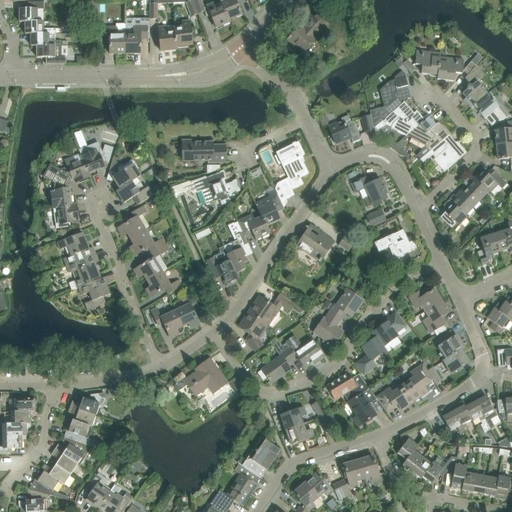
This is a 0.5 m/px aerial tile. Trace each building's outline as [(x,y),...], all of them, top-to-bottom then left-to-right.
[(25,9),(19,9),(19,22),(25,22),(38,22),(38,10),(43,10),(44,10),(43,0),(39,0),(31,1),(25,1),(25,9)] [(158,4),(172,3),(171,0),(149,0),(150,20),(158,20),(158,4)] [(191,17),(198,15),(198,14),(193,0),(171,0),(172,3),(185,3),(191,17)] [(213,4),(207,7),(204,8),(201,0),(193,0),(198,14),(198,15),(204,12),(206,17),(210,15),(216,28),(230,22),(221,3),(222,5),(215,9),(213,4)] [(228,0),(221,3),(230,22),(229,20),(241,14),(235,0),(228,0)] [(93,1),(87,4),(92,16),(99,13),(93,1)] [(319,11),(302,29),(299,26),(287,39),(303,53),(315,40),(313,39),(329,20),(319,11)] [(134,18),(126,18),(126,23),(126,35),(126,54),(140,54),(140,40),(147,40),(147,26),(133,26),(134,18)] [(192,45),(190,21),(182,22),(183,28),(174,29),(177,50),(176,47),(192,45)] [(38,22),(25,22),(25,34),(31,34),(49,34),(55,34),(56,34),(56,29),(43,29),(43,22),(38,22)] [(116,27),(107,27),(107,37),(109,37),(109,54),(126,54),(126,35),(126,23),(116,23),(116,27)] [(161,52),(177,50),(174,29),(174,26),(158,28),(161,52)] [(49,34),(31,34),(31,46),(37,46),(55,46),(62,46),(62,41),(55,41),(55,34),(49,34)] [(55,46),(37,46),(37,58),(49,58),(49,64),(46,64),(66,64),(66,57),(62,57),(62,46),(55,46)] [(437,80),(440,55),(417,52),(415,65),(422,66),(422,74),(437,76),(437,80)] [(440,55),(437,80),(453,81),(454,73),(461,74),(463,61),(440,59),(440,55)] [(476,56),(471,62),(476,66),(481,60),(476,56)] [(396,61),(394,62),(394,63),(398,68),(403,64),(398,58),(396,61)] [(410,73),(415,69),(407,60),(403,64),(410,73)] [(471,62),(463,71),(468,75),(475,66),(476,66),(471,62)] [(467,89),(467,90),(462,94),(466,98),(464,100),(471,109),(490,92),(488,94),(482,88),(483,86),(478,81),(484,76),(475,66),(468,75),(462,82),(467,86),(467,87),(467,88),(467,89)] [(377,108),(369,110),(371,116),(374,128),(404,102),(402,103),(401,101),(398,98),(397,94),(405,92),(405,91),(404,91),(403,88),(407,86),(404,74),(404,72),(403,72),(402,71),(402,72),(401,72),(400,72),(394,77),(394,79),(395,80),(390,81),(388,83),(387,83),(386,83),(386,84),(386,85),(380,90),(384,106),(386,113),(380,118),(377,108)] [(490,92),(471,109),(473,107),(484,120),(485,119),(491,126),(510,116),(490,92)] [(404,102),(374,128),(374,130),(375,134),(383,128),(386,125),(406,136),(425,120),(417,111),(412,115),(411,113),(412,112),(408,107),(407,108),(403,104),(404,102)] [(342,122),(328,128),(336,144),(350,138),(353,143),(361,140),(353,122),(351,122),(348,116),(341,119),(342,122)] [(374,130),(374,128),(371,116),(362,118),(365,132),(374,130)] [(443,140),(450,134),(444,127),(438,123),(437,123),(433,127),(431,124),(433,122),(429,116),(425,120),(406,136),(409,138),(409,137),(411,138),(411,139),(419,143),(426,146),(425,147),(430,152),(443,140)] [(495,138),(496,146),(511,143),(511,121),(507,122),(508,130),(495,131),(495,136),(495,138)] [(397,154),(401,149),(405,142),(402,140),(395,146),(395,145),(391,149),(395,152),(397,154)] [(434,158),(446,171),(467,153),(458,143),(457,142),(456,142),(455,143),(453,140),(447,145),(443,140),(430,152),(425,156),(428,159),(432,155),(434,158)] [(89,173),(104,167),(106,171),(109,170),(109,163),(114,147),(105,144),(103,150),(99,141),(79,149),(81,153),(80,153),(82,156),(82,157),(83,160),(89,173)] [(213,162),(226,162),(225,149),(213,149),(213,143),(193,143),(193,141),(182,141),(183,161),(213,160),(213,162)] [(276,153),(282,166),(283,165),(289,177),(278,183),(286,199),(294,195),(292,190),(303,184),(300,178),(309,173),(304,164),(301,159),(303,158),(302,156),(304,155),(298,142),(276,153)] [(511,143),(496,146),(498,160),(510,158),(511,172),(511,143)] [(90,177),(89,173),(83,160),(82,157),(82,156),(80,153),(65,159),(68,166),(60,169),(51,164),(47,171),(65,182),(69,176),(71,175),(73,179),(74,179),(76,183),(90,177)] [(431,163),(428,159),(425,156),(420,160),(426,167),(431,163)] [(112,178),(120,189),(132,182),(141,176),(133,164),(122,172),(120,168),(118,168),(120,159),(114,157),(110,170),(116,172),(117,174),(112,178)] [(41,167),(37,172),(43,176),(45,173),(47,171),(41,167)] [(506,184),(491,169),(487,174),(484,171),(479,176),(477,174),(473,177),(490,193),(498,185),(502,189),(506,184)] [(43,176),(45,177),(54,183),(55,191),(55,192),(51,193),(54,208),(58,208),(72,206),(71,206),(69,187),(62,188),(65,182),(47,171),(45,173),(43,176)] [(227,195),(239,191),(235,181),(223,185),(222,180),(225,179),(223,172),(206,178),(204,174),(192,179),(195,189),(196,192),(201,190),(207,205),(219,199),(222,204),(230,201),(227,195)] [(377,203),(387,199),(385,194),(386,194),(380,180),(370,184),(366,177),(351,184),(355,193),(366,188),(369,196),(363,198),(368,208),(368,207),(377,203)] [(490,193),(473,177),(470,181),(467,178),(464,181),(465,182),(463,183),(481,200),(489,192),(490,193)] [(135,187),(132,182),(120,189),(116,191),(124,203),(136,196),(141,203),(153,195),(148,187),(145,189),(141,183),(135,187)] [(473,208),(481,200),(463,183),(468,188),(464,193),(461,190),(458,194),(473,208)] [(277,194),(255,204),(262,218),(262,217),(266,226),(279,220),(276,212),(284,209),(277,195),(277,194)] [(450,199),(448,201),(465,216),(473,208),(458,194),(455,197),(454,197),(453,196),(450,199)] [(445,207),(437,215),(454,231),(467,218),(465,216),(448,201),(447,202),(444,206),(445,207)] [(58,208),(54,208),(56,223),(60,223),(60,224),(71,223),(74,222),(74,221),(78,221),(75,205),(71,206),(72,206),(58,208)] [(143,206),(129,214),(132,220),(118,229),(123,236),(127,233),(131,239),(146,231),(138,218),(146,212),(143,206)] [(368,221),(365,223),(367,229),(386,220),(381,210),(380,210),(366,217),(368,221)] [(252,215),(238,222),(242,230),(243,233),(251,230),(256,240),(269,233),(266,226),(262,217),(262,218),(254,221),(252,215)] [(511,221),(507,223),(509,229),(495,234),(501,252),(509,249),(510,253),(511,252),(511,221)] [(235,241),(223,247),(228,257),(236,273),(245,269),(243,263),(246,261),(244,258),(243,256),(245,255),(241,247),(248,244),(243,233),(242,230),(235,234),(238,240),(235,241)] [(350,230),(346,235),(352,239),(356,234),(350,230)] [(388,248),(394,261),(404,257),(403,255),(417,249),(413,241),(409,243),(403,230),(382,240),(374,244),(378,253),(388,248)] [(149,247),(152,253),(166,244),(162,238),(153,244),(146,231),(131,239),(135,245),(130,248),(134,256),(149,247)] [(201,231),(195,234),(197,239),(204,236),(201,231)] [(333,242),(322,234),(318,240),(307,232),(297,246),(308,253),(312,248),(324,255),(333,242)] [(64,260),(67,267),(96,255),(93,247),(89,249),(83,233),(57,243),(60,250),(65,248),(68,250),(70,255),(69,258),(64,260)] [(501,252),(495,234),(479,239),(483,250),(477,252),(482,265),(488,263),(487,261),(494,258),(492,255),(501,252)] [(348,252),(356,242),(352,239),(346,235),(338,246),(348,252)] [(155,258),(169,250),(166,244),(152,253),(155,258)] [(96,255),(67,267),(69,273),(74,272),(77,280),(69,283),(72,291),(78,288),(101,279),(100,280),(98,275),(99,274),(95,263),(99,262),(96,255)] [(214,258),(206,261),(209,266),(215,279),(223,275),(226,280),(223,281),(226,287),(232,284),(231,282),(239,278),(236,273),(228,257),(216,262),(214,258)] [(144,275),(148,281),(162,272),(154,259),(134,270),(139,278),(144,275)] [(162,272),(148,281),(151,287),(146,290),(151,297),(165,289),(169,294),(182,286),(179,280),(170,285),(162,272)] [(108,276),(101,279),(78,288),(81,295),(89,292),(92,301),(86,303),(89,311),(101,306),(100,304),(105,302),(103,297),(110,294),(107,287),(111,286),(108,276)] [(334,305),(330,311),(342,319),(346,313),(351,317),(357,308),(357,309),(363,301),(347,290),(336,306),(334,305)] [(421,305),(425,311),(441,301),(434,290),(425,295),(422,290),(409,298),(416,309),(421,305)] [(187,303),(175,309),(183,326),(189,323),(191,329),(199,325),(192,310),(198,307),(197,305),(191,292),(184,296),(187,303)] [(295,304),(281,294),(272,306),(267,302),(268,301),(267,299),(265,297),(263,298),(262,299),(261,298),(251,313),(269,325),(279,310),(281,307),(289,312),(295,304)] [(326,299),(322,305),(330,311),(334,305),(326,299)] [(429,318),(423,321),(430,333),(434,331),(437,336),(446,330),(443,325),(439,318),(442,316),(448,313),(446,309),(447,309),(446,307),(445,307),(441,301),(425,311),(429,318)] [(494,308),(494,309),(511,320),(511,306),(505,302),(502,306),(498,304),(495,308),(494,308)] [(158,308),(151,311),(158,326),(163,323),(171,338),(180,334),(181,333),(182,333),(183,332),(183,331),(183,330),(183,329),(183,328),(183,327),(183,326),(175,309),(162,315),(158,308)] [(511,321),(511,320),(494,309),(491,313),(487,311),(483,316),(493,323),(490,328),(501,335),(510,334),(501,328),(508,318),(511,321)] [(251,313),(249,311),(238,326),(250,334),(246,340),(254,351),(263,345),(259,340),(264,331),(269,325),(251,313)] [(337,327),(342,319),(330,311),(325,319),(324,318),(314,333),(324,340),(323,342),(332,348),(343,332),(337,327)] [(372,333),(373,336),(374,336),(383,348),(398,337),(396,333),(405,326),(395,313),(385,320),(387,322),(372,333)] [(447,333),(435,341),(442,352),(439,354),(443,361),(447,359),(461,350),(464,348),(456,335),(451,339),(447,333)] [(373,336),(371,338),(373,340),(362,348),(367,355),(356,364),(363,374),(375,366),(372,361),(385,351),(383,348),(374,336),(373,336)] [(287,342),(282,346),(292,360),(296,356),(305,368),(311,364),(312,363),(311,362),(316,358),(318,361),(325,356),(313,339),(294,352),(287,342)] [(281,356),(257,373),(263,381),(267,378),(271,383),(290,369),(286,364),(292,360),(282,346),(276,350),(281,356)] [(511,349),(497,350),(498,367),(507,366),(511,365),(511,349)] [(461,350),(447,359),(443,361),(451,374),(469,363),(461,350)] [(213,394),(228,383),(210,359),(199,366),(201,368),(186,379),(185,378),(177,383),(176,382),(175,383),(176,384),(174,386),(178,391),(187,385),(196,396),(208,387),(213,394)] [(423,385),(426,383),(431,379),(432,381),(433,380),(428,371),(423,364),(411,373),(414,377),(403,385),(414,400),(421,396),(421,397),(428,392),(423,385)] [(433,368),(428,371),(433,380),(436,384),(441,380),(433,368)] [(348,402),(370,390),(359,374),(352,378),(348,373),(326,386),(335,400),(344,395),(348,402)] [(236,378),(228,384),(234,392),(242,387),(236,378)] [(408,405),(414,400),(403,385),(393,392),(390,388),(376,398),(378,401),(377,401),(386,413),(387,413),(386,412),(394,406),(397,404),(402,411),(408,406),(408,405)] [(357,427),(368,421),(376,415),(369,404),(376,400),(377,401),(378,401),(376,398),(370,390),(348,402),(357,417),(353,419),(357,427)] [(99,406),(103,407),(106,398),(103,393),(91,395),(89,400),(83,398),(81,404),(72,401),(70,407),(96,416),(99,406)] [(497,416),(494,410),(486,396),(475,402),(490,429),(494,427),(490,420),(497,416)] [(15,399),(15,412),(35,412),(35,399),(15,399)] [(311,406),(320,418),(327,415),(317,402),(311,406)] [(484,433),(490,429),(475,402),(465,407),(471,420),(472,421),(473,423),(479,419),(482,424),(480,425),(484,433)] [(472,421),(471,420),(465,407),(464,405),(453,411),(464,432),(468,429),(466,424),(472,421)] [(77,416),(75,421),(90,426),(89,427),(92,428),(96,416),(70,407),(68,412),(77,416)] [(306,414),(303,407),(281,416),(286,430),(303,424),(300,417),(306,414)] [(460,434),(464,432),(453,411),(442,417),(450,431),(457,428),(460,434)] [(12,412),(12,424),(31,424),(31,415),(35,415),(35,412),(15,412),(12,412)] [(328,420),(327,415),(320,418),(325,433),(332,430),(328,420)] [(92,428),(89,427),(90,426),(75,421),(73,420),(70,426),(67,425),(65,431),(66,431),(64,437),(88,445),(92,447),(95,441),(89,438),(92,428)] [(3,436),(26,436),(26,427),(31,427),(31,424),(12,424),(3,424),(3,436)] [(306,432),(303,424),(286,430),(291,445),(298,443),(297,443),(314,437),(311,430),(306,432)] [(422,425),(417,427),(422,436),(423,438),(427,433),(427,432),(422,425)] [(431,436),(435,441),(439,437),(435,433),(431,436)] [(26,436),(3,436),(3,444),(0,444),(0,454),(11,455),(11,449),(22,449),(22,439),(26,439),(26,436)] [(58,445),(55,450),(77,465),(79,466),(86,457),(92,447),(88,445),(64,437),(65,437),(62,442),(68,446),(66,450),(58,445)] [(443,442),(439,437),(435,441),(439,445),(443,442)] [(511,447),(508,440),(507,437),(500,441),(502,446),(510,447),(511,447)] [(246,460),(242,466),(259,477),(261,479),(262,480),(262,479),(261,478),(255,474),(261,465),(267,469),(277,455),(279,451),(280,450),(279,450),(277,448),(261,438),(255,446),(257,453),(253,459),(246,460)] [(397,453),(406,460),(414,450),(414,451),(418,446),(409,439),(397,453)] [(59,460),(56,465),(71,475),(77,465),(55,450),(51,455),(59,460)] [(411,473),(423,457),(414,451),(414,450),(406,460),(402,465),(408,469),(407,470),(411,473)] [(373,456),(358,461),(364,479),(368,478),(372,477),(373,481),(380,479),(373,456)] [(432,464),(423,457),(411,473),(415,476),(415,475),(421,479),(422,477),(432,464)] [(451,487),(462,490),(463,485),(465,472),(466,472),(467,466),(456,464),(457,458),(451,457),(446,463),(449,463),(448,470),(449,470),(454,471),(451,487)] [(356,481),(364,479),(358,461),(344,465),(350,487),(357,485),(356,481)] [(433,462),(432,464),(422,477),(431,484),(438,475),(442,478),(449,470),(448,470),(449,463),(446,463),(442,469),(433,462)] [(233,490),(229,497),(242,506),(250,495),(248,494),(251,489),(253,491),(254,492),(258,486),(257,485),(254,483),(259,477),(242,466),(240,465),(239,464),(235,470),(241,475),(231,489),(233,490)] [(41,470),(44,472),(44,471),(59,481),(59,482),(64,485),(71,475),(56,465),(52,470),(45,465),(41,470)] [(35,480),(29,489),(50,495),(56,497),(67,500),(68,496),(58,493),(53,490),(59,482),(59,481),(44,471),(44,472),(41,476),(38,475),(35,480)] [(476,474),(466,472),(465,472),(463,485),(462,490),(461,490),(468,492),(468,493),(473,494),(473,493),(476,474)] [(317,473),(305,483),(318,497),(324,492),(327,495),(332,491),(317,473)] [(95,474),(83,490),(90,495),(86,501),(92,505),(93,504),(99,508),(111,490),(105,486),(108,481),(99,474),(97,476),(95,474)] [(484,496),(484,495),(487,477),(476,474),(473,493),(479,494),(479,495),(484,496)] [(511,489),(511,478),(498,476),(498,479),(495,494),(495,498),(506,500),(508,489),(511,489)] [(490,497),(495,498),(495,494),(498,479),(487,477),(484,495),(490,496),(490,497)] [(344,480),(338,483),(345,497),(351,495),(344,480)] [(318,497),(305,483),(293,493),(309,511),(314,506),(311,503),(318,497)] [(345,497),(338,483),(332,486),(339,500),(345,497)] [(111,490),(99,508),(105,511),(113,511),(115,511),(116,511),(124,511),(134,499),(126,493),(122,498),(117,495),(121,489),(114,485),(111,490)] [(21,511),(40,511),(44,511),(43,500),(46,500),(50,495),(29,489),(27,489),(28,501),(18,501),(19,508),(21,507),(21,511)] [(212,507),(208,511),(223,511),(226,508),(228,510),(234,501),(219,491),(213,499),(218,503),(214,509),(212,507)]
